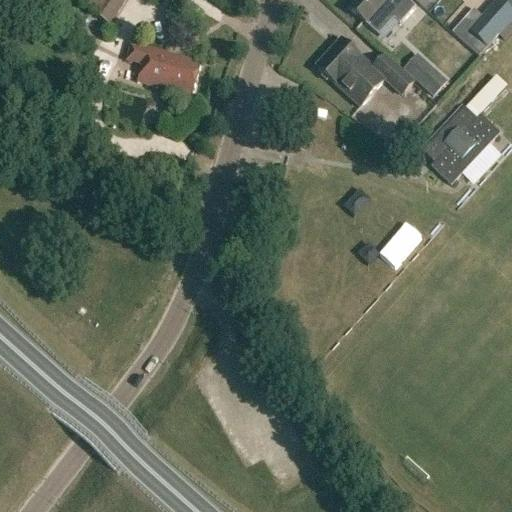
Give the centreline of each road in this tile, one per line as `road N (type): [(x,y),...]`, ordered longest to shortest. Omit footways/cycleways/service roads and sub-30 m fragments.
road 1 (tertiary): [(33,511),(129,390),(173,318),(203,246),(276,0)]
road 2 (trunk): [(196,511),(0,338)]
